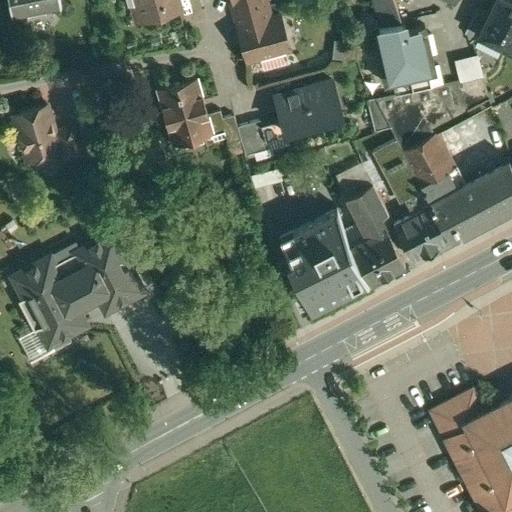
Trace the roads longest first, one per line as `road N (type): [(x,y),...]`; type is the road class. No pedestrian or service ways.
road 1 (secondary): [(63,488),(511,256)]
road 2 (residential): [(211,49),(0,89)]
